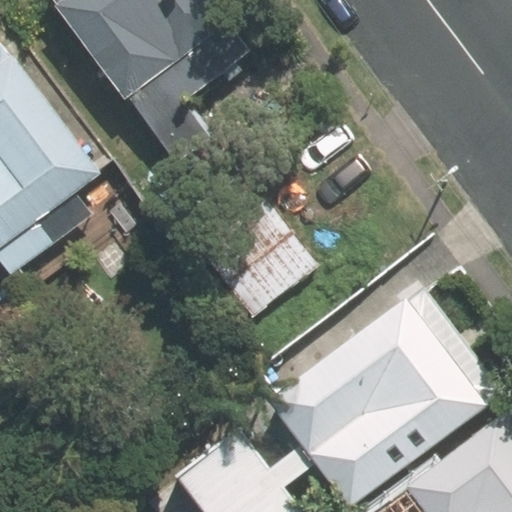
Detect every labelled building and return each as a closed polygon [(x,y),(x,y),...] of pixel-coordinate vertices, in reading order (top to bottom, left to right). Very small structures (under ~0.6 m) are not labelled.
[(259,40),(229,0),(57,0),(190,178),(238,143),(197,87),(259,40)] [(0,251),(20,277),(78,232),(116,280),(146,256),(93,189),(116,171),(9,34),(0,41),(0,251)] [(326,259),(257,183),(204,231),(274,307),(326,259)] [(503,402),(430,289),(281,385),(316,440),(282,462),(255,421),(186,465),(215,511),(317,511),(300,485),(333,464),(355,498),(503,402)] [(374,511),(511,511),(511,411),(435,468),(416,482),(374,511)]
